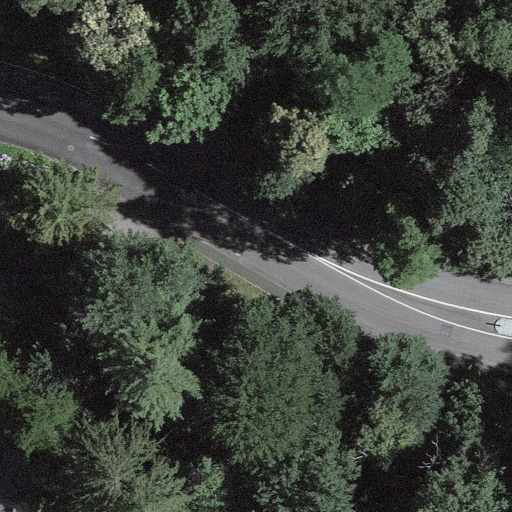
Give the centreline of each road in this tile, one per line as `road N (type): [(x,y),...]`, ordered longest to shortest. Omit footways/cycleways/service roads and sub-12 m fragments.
road 1 (tertiary): [(511,330),(409,304),(333,270),(56,121)]
road 2 (unknown): [(419,307),(382,511)]
road 3 (residential): [(56,121),(0,239)]
